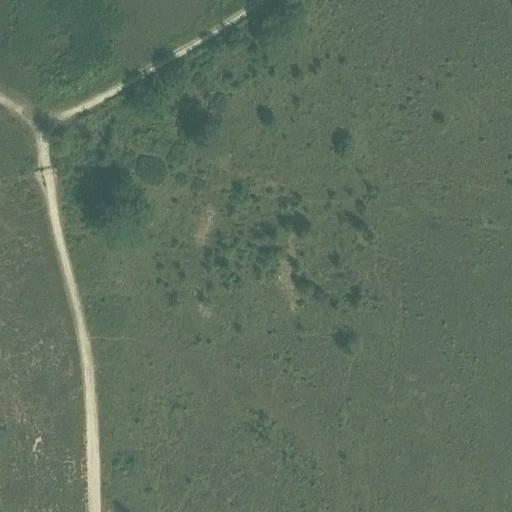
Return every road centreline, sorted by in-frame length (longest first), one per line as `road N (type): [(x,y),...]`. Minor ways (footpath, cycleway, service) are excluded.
road 1 (track): [(47,120),(50,216),(86,346),(94,511)]
road 2 (track): [(264,0),(175,58),(47,120)]
